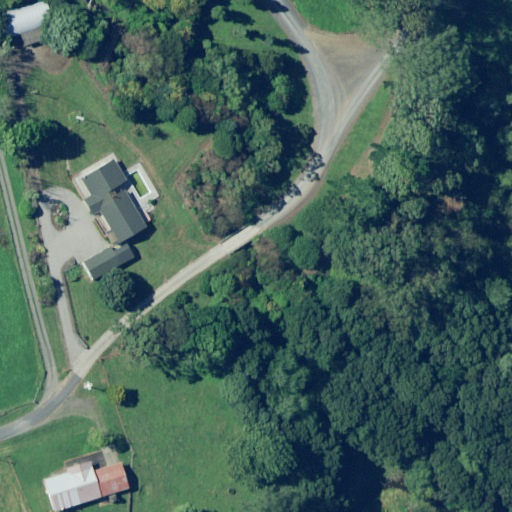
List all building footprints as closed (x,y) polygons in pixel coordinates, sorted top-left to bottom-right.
[(52,22),(45,1),(0,15),(0,28),(3,38),(19,33),(23,46),(38,41),(33,27),(52,22)] [(125,180),(113,159),(79,179),(88,194),(81,198),(91,215),(97,211),(109,231),(104,234),(111,246),(144,226),(123,190),(114,195),(110,188),(125,180)] [(133,257),(125,243),(112,250),(110,247),(82,263),(92,280),(133,257)] [(185,285),(191,293),(205,284),(199,276),(185,285)] [(102,451),(75,459),(65,462),(68,472),(42,480),(51,511),(127,488),(119,461),(107,465),(102,451)]
